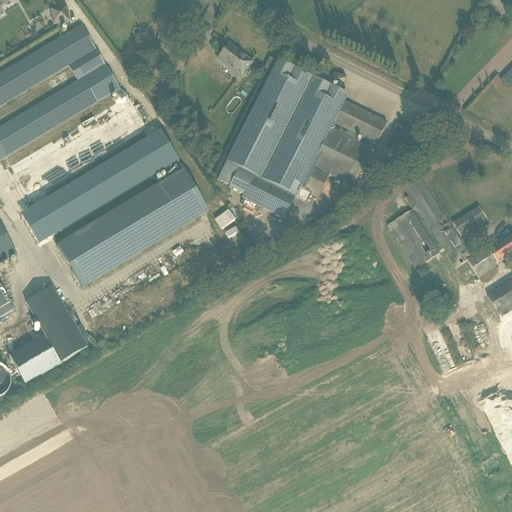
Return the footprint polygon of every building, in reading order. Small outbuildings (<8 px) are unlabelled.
[(490,0),(489,1),(503,14),(510,6),(504,0),(490,0)] [(66,7),(50,11),(53,27),(70,23),(66,7)] [(211,32),(190,22),(184,33),(198,40),(200,38),(207,41),(211,32)] [(81,27),(0,75),(0,107),(68,67),(77,82),(0,128),(0,161),(113,94),(122,100),(4,171),(24,203),(108,152),(143,132),(147,139),(113,159),(19,216),(38,247),(178,163),(160,132),(157,128),(151,131),(149,127),(147,129),(127,97),(119,90),(81,27)] [(229,46),(223,54),(220,58),(233,68),(232,70),(241,78),(252,63),(229,46)] [(279,59),(223,183),(245,193),(245,201),(287,220),(294,206),(291,205),(294,198),(300,198),(307,183),(311,183),(322,159),(326,159),(336,163),(333,169),(337,171),(337,176),(349,181),(358,181),(368,160),(368,158),(361,155),(361,143),(379,143),(388,122),(348,104),(353,93),(279,59)] [(501,80),(500,80),(509,89),(510,88),(511,86),(511,77),(507,73),(501,80)] [(197,95),(192,101),(207,113),(212,108),(197,95)] [(386,148),(401,156),(409,159),(419,138),(396,126),(386,148)] [(387,150),(376,172),(387,177),(398,157),(387,150)] [(184,172),(56,248),(82,291),(209,215),(184,172)] [(403,188),(409,197),(406,199),(414,211),(417,209),(443,249),(438,252),(411,211),(387,227),(421,279),(430,273),(424,265),(444,252),(456,270),(467,262),(478,279),(497,266),(486,249),(471,259),(418,178),(403,188)] [(478,208),(452,225),(459,236),(485,219),(478,208)] [(215,220),(222,231),(238,221),(231,210),(215,220)] [(0,511),(511,511),(511,370),(454,403),(345,215),(0,408),(0,511)] [(229,240),(241,232),(237,226),(225,233),(229,240)] [(499,240),(486,249),(497,266),(511,256),(511,235),(501,243),(499,240)] [(396,270),(393,272),(402,286),(405,285),(396,270)] [(501,319),(511,311),(511,281),(487,298),(501,319)] [(0,318),(13,311),(0,288),(0,318)] [(45,337),(60,363),(61,364),(88,348),(52,288),(26,304),(32,314),(41,329),(45,337)] [(45,337),(9,358),(25,384),(60,363),(45,337)] [(0,397),(3,396),(6,394),(9,389),(11,384),(10,379),(9,374),(6,370),(2,366),(0,365),(0,397)]
